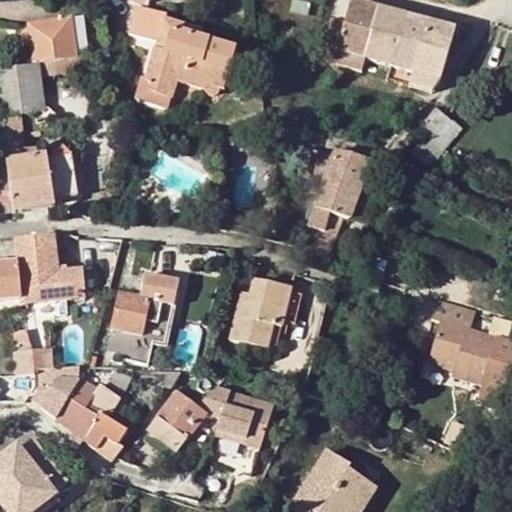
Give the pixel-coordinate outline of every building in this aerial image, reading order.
[(310,5),(294,0),(291,12),(308,16),(310,5)] [(347,24),(339,53),(366,61),(380,13),(352,6),(347,24)] [(131,34),(158,41),(164,20),(166,15),(139,7),(131,34)] [(380,13),(366,61),(391,68),(405,20),(380,13)] [(158,41),(155,50),(166,53),(173,31),(201,40),(203,33),(164,20),(158,41)] [(333,20),(324,49),(339,53),(347,24),(333,20)] [(455,34),(405,20),(391,68),(413,75),(441,83),(455,34)] [(35,68),(40,67),(79,62),(79,59),(74,24),(73,21),(30,28),(32,42),(33,51),(35,68)] [(84,22),(74,24),(79,59),(89,58),(84,22)] [(237,51),(201,40),(173,31),(166,53),(155,50),(146,80),(154,83),(150,93),(172,100),(177,85),(203,92),(209,97),(213,98),(217,97),(221,92),(225,93),(237,51)] [(366,61),(339,53),(336,66),(363,74),(366,61)] [(42,79),(80,74),(79,62),(40,67),(42,79)] [(47,113),(42,79),(40,67),(35,68),(0,73),(0,96),(4,119),(47,113)] [(433,95),(441,83),(413,75),(409,88),(433,95)] [(154,83),(146,80),(142,79),(136,100),(169,110),(172,100),(150,93),(154,83)] [(462,130),(442,114),(436,110),(423,127),(425,129),(422,134),(426,138),(412,154),(414,156),(421,161),(427,153),(432,158),(440,148),(444,152),(462,130)] [(23,120),(4,122),(5,136),(8,163),(27,161),(27,152),(23,120)] [(427,153),(421,161),(431,169),(444,152),(440,148),(432,158),(427,153)] [(8,164),(15,214),(56,209),(66,207),(73,205),(76,202),(80,198),(82,194),(83,190),(79,156),(41,159),(39,151),(27,152),(27,161),(8,163),(8,164)] [(336,152),(325,182),(321,193),(297,257),(299,258),(312,261),(319,263),(321,257),(328,259),(337,237),(326,233),(332,215),(343,219),(350,221),(371,162),(336,152)] [(142,156),(138,162),(145,167),(149,161),(142,156)] [(15,214),(8,164),(0,165),(0,213),(0,216),(15,214)] [(321,193),(325,182),(317,180),(313,190),(321,193)] [(337,237),(343,219),(332,215),(326,233),(337,237)] [(56,238),(19,241),(21,265),(23,265),(27,305),(90,299),(87,272),(59,274),(56,238)] [(0,302),(24,301),(21,265),(4,266),(4,262),(0,262),(0,302)] [(122,361),(147,367),(159,318),(171,320),(178,286),(147,278),(142,301),(120,297),(112,332),(129,335),(122,361)] [(230,341),(275,352),(291,291),(254,282),(251,298),(248,309),(239,306),(230,341)] [(248,309),(251,298),(241,295),(239,306),(248,309)] [(482,388),(496,340),(471,333),(476,314),(436,303),(431,322),(439,324),(429,362),(455,369),(453,374),(452,379),(482,388)] [(511,375),(511,344),(496,340),(482,388),(477,406),(502,413),(511,375)] [(41,373),(53,372),(51,353),(15,356),(17,377),(41,378),(41,373)] [(455,369),(429,362),(428,367),(453,374),(455,369)] [(123,393),(129,379),(114,372),(108,386),(123,393)] [(56,421),(81,382),(56,381),(49,392),(40,387),(32,402),(41,408),(39,409),(56,421)] [(98,394),(81,382),(56,421),(98,451),(106,439),(118,448),(128,434),(109,420),(121,402),(102,389),(98,394)] [(273,408),(215,390),(204,401),(214,408),(207,416),(218,420),(215,433),(244,441),(242,447),(260,453),(273,408)] [(214,408),(204,401),(197,408),(178,394),(158,418),(161,421),(188,441),(207,416),(214,408)] [(188,441),(161,421),(150,435),(177,454),(188,441)] [(244,441),(215,433),(213,439),(242,447),(244,441)] [(0,505),(5,511),(23,511),(51,491),(36,472),(18,448),(0,460),(0,505)] [(327,453),(288,511),(352,511),(370,486),(348,472),(350,468),(327,453)] [(41,468),(36,472),(51,491),(54,496),(68,485),(45,455),(36,461),(41,468)] [(365,511),(378,492),(370,486),(352,511),(365,511)] [(39,511),(56,499),(54,496),(51,491),(23,511),(39,511)]
